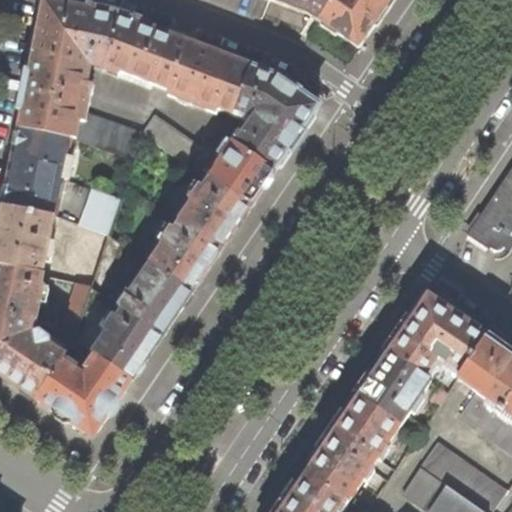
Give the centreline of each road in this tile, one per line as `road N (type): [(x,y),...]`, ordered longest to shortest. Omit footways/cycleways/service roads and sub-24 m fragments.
road 1 (tertiary): [(331,198),(118,511)]
road 2 (tertiary): [(205,511),(393,236)]
road 3 (residential): [(385,118),(285,48),(157,0)]
road 4 (tertiary): [(467,0),(385,118)]
road 5 (residential): [(511,315),(393,236)]
